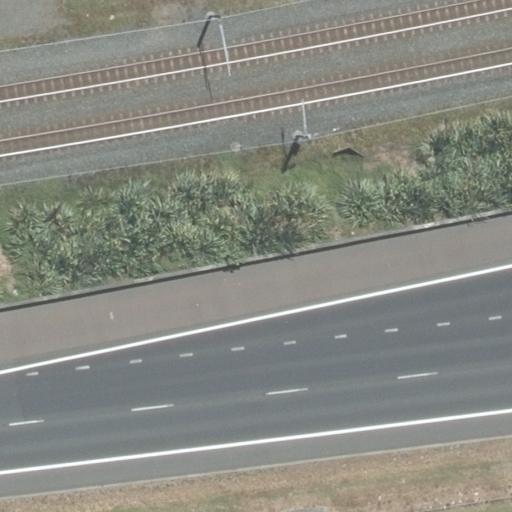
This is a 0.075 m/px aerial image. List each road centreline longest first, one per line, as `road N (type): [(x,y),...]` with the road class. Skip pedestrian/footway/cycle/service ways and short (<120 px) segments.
road 1 (motorway): [(28,421),(511,307)]
road 2 (motorway): [(28,421),(511,359)]
